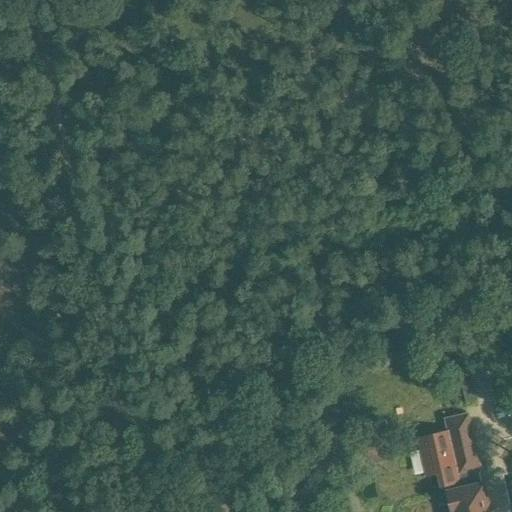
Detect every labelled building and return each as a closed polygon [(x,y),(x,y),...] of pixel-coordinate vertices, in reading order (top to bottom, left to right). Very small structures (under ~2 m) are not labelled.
[(317,342),(321,364),(336,362),(333,339),(317,342)] [(472,381),(461,383),(465,399),(476,397),(472,381)] [(455,508),(455,511),(494,511),(487,482),(484,483),(481,469),(483,469),(480,457),(470,413),(448,419),(459,462),(457,463),(461,480),(465,479),(467,489),(462,490),(464,501),(474,499),(474,503),(466,505),(467,511),(461,511),(461,507),(455,508)] [(459,462),(448,419),(446,419),(449,431),(421,437),(430,474),(442,471),(445,485),(449,484),(455,508),(461,507),(461,511),(467,511),(466,505),(474,503),(474,499),(464,501),(462,490),(467,489),(465,479),(461,480),(457,463),(459,462)] [(390,430),(356,439),(362,464),(397,456),(390,430)]
